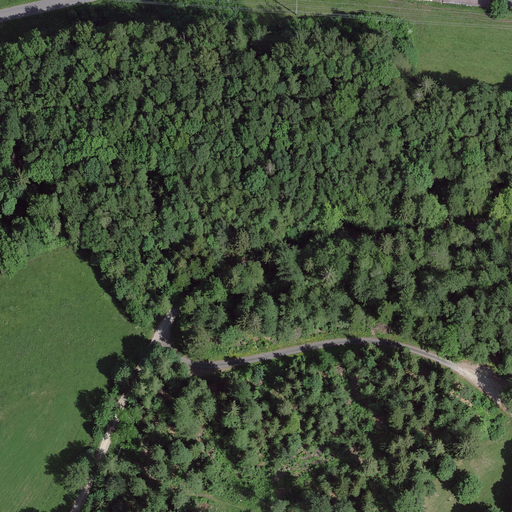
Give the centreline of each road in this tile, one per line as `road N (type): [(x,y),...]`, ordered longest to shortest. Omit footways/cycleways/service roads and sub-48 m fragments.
road 1 (unclassified): [(511,226),(290,249),(207,283),(159,332)]
road 2 (track): [(159,332),(74,511)]
